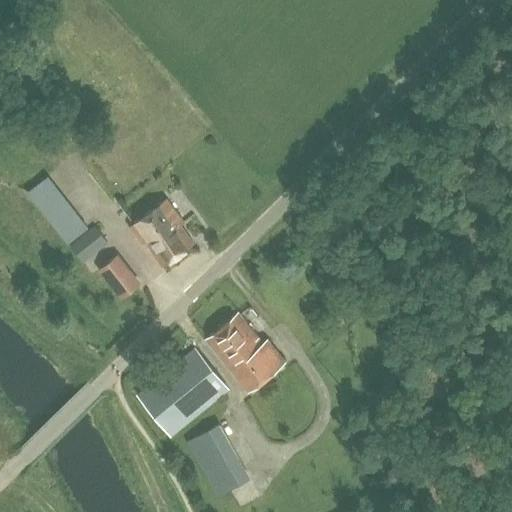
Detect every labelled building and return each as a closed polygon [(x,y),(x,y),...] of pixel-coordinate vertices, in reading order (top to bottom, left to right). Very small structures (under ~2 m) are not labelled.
[(0,124),(9,120),(4,110),(0,111),(0,124)] [(67,241),(69,241),(96,222),(56,170),(27,190),(67,241)] [(161,263),(193,241),(180,223),(184,220),(167,197),(129,225),(142,241),(145,239),(161,263)] [(108,241),(97,226),(71,244),(82,260),(108,241)] [(121,296),(137,284),(124,268),(108,280),(121,296)] [(248,390),(286,361),(268,338),(264,342),(240,312),(207,337),(248,390)] [(172,434),(229,387),(195,346),(138,393),(172,434)] [(227,511),(259,511),(268,507),(220,421),(187,440),(227,511)] [(299,454),(318,496),(337,488),(319,446),(299,454)]
